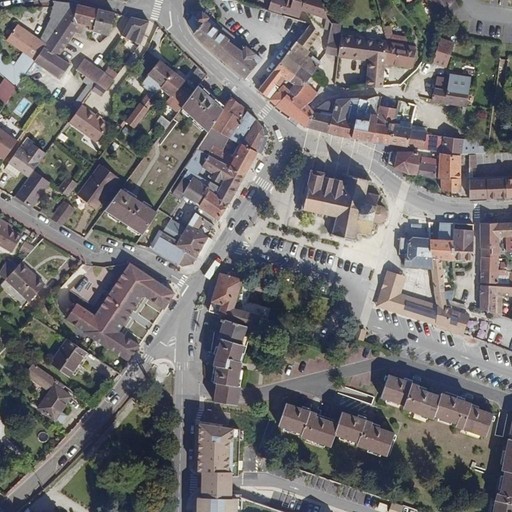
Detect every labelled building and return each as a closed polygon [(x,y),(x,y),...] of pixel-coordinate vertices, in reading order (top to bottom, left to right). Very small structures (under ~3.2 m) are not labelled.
[(271,0),(268,11),(285,17),(298,20),(301,10),(326,19),(328,18),(321,0),(320,0),(292,0),(293,0),(292,0),(271,0)] [(426,0),(437,20),(459,8),(454,0),(426,0)] [(23,52),(35,60),(74,3),(55,2),(53,7),(50,17),(52,18),(40,40),(18,25),(7,41),(23,52)] [(93,27),(96,9),(74,3),(35,60),(34,62),(61,79),(65,73),(70,65),(58,56),(75,32),(81,35),(85,24),(93,27)] [(92,31),(109,35),(115,13),(96,9),(93,27),(92,31)] [(208,17),(201,11),(195,18),(194,19),(201,25),(208,17)] [(195,18),(192,15),(188,20),(189,25),(193,34),(201,25),(194,19),(195,18)] [(121,36),(130,40),(135,32),(143,36),(149,21),(130,17),(121,36)] [(201,25),(193,34),(205,45),(220,28),(208,17),(201,25)] [(332,24),(331,31),(330,33),(339,34),(341,25),(332,24)] [(384,27),(388,42),(385,64),(412,68),(416,46),(406,45),(408,38),(393,35),(390,26),(384,27)] [(220,28),(205,45),(246,79),(262,60),(221,27),(220,28)] [(135,32),(130,40),(140,46),(143,36),(135,32)] [(339,34),(330,33),(326,53),(338,55),(369,61),(366,88),(383,87),(385,64),(388,42),(342,35),(341,40),(338,39),(339,34)] [(455,44),(442,39),(434,63),(446,68),(455,44)] [(299,42),(296,46),(307,56),(310,51),(299,42)] [(296,46),(294,45),(286,55),(301,67),(312,75),(313,74),(319,65),(321,62),(313,56),(311,58),(307,56),(296,46)] [(35,60),(23,52),(14,66),(0,54),(0,74),(16,88),(22,79),(34,62),(35,60)] [(286,55),(258,90),(270,100),(282,84),(286,79),(289,82),(301,67),(286,55)] [(85,75),(92,64),(84,59),(77,70),(79,71),(75,76),(91,87),(94,82),(85,75)] [(162,86),(173,71),(160,60),(149,74),(162,86)] [(104,74),(105,73),(98,68),(92,64),(85,75),(94,82),(97,83),(104,74)] [(206,75),(198,67),(189,79),(198,87),(206,75)] [(312,75),(301,67),(289,82),(294,85),(289,91),(295,96),(306,82),(312,75)] [(184,80),(173,71),(162,86),(161,87),(171,95),(166,102),(175,109),(185,96),(177,89),(179,86),(184,80)] [(437,78),(432,101),(467,107),(470,78),(450,75),(449,79),(437,78)] [(0,109),(14,88),(2,80),(0,83),(0,109)] [(286,94),(276,105),(295,120),(304,128),(314,112),(311,109),(307,105),(312,101),(317,94),(318,93),(306,82),(295,96),(292,100),(286,94)] [(282,84),(270,100),(276,105),(286,94),(289,91),(282,84)] [(188,93),(179,86),(177,89),(185,96),(188,93)] [(213,100),(198,87),(189,98),(182,107),(209,131),(211,127),(225,106),(215,98),(213,100)] [(145,97),(152,103),(157,97),(155,95),(149,91),(145,97)] [(175,109),(179,112),(182,107),(189,98),(185,96),(175,109)] [(360,99),(352,138),(373,141),(378,115),(375,115),(377,108),(379,96),(368,99),(367,101),(360,99)] [(136,109),(126,122),(134,128),(152,103),(145,97),(140,104),(144,107),(140,112),(136,109)] [(231,97),(225,106),(211,127),(221,133),(227,121),(237,127),(230,138),(242,144),(257,152),(261,145),(264,136),(262,127),(256,120),(246,111),(239,123),(231,118),(239,105),(231,97)] [(336,101),(328,133),(342,136),(352,138),(360,99),(345,100),(336,101)] [(314,112),(304,128),(328,133),(336,101),(327,102),(320,107),(314,112)] [(89,111),(81,105),(75,113),(69,122),(90,137),(102,121),(93,114),(95,112),(91,109),(89,111)] [(246,111),(239,105),(231,118),(239,123),(246,111)] [(397,110),(380,106),(380,108),(378,115),(373,141),(390,144),(392,131),(393,131),(396,121),(399,110),(397,110)] [(155,125),(164,132),(171,122),(162,116),(155,125)] [(227,121),(221,133),(230,138),(237,127),(227,121)] [(392,131),(390,144),(407,147),(412,129),(399,127),(400,122),(396,121),(393,131),(392,131)] [(221,133),(211,127),(209,131),(197,149),(229,166),(228,168),(245,174),(257,152),(242,144),(235,156),(224,149),(230,138),(221,133)] [(0,158),(2,160),(16,141),(0,129),(0,158)] [(412,129),(407,147),(439,152),(461,155),(461,154),(470,154),(477,154),(487,153),(487,147),(479,147),(479,140),(463,140),(464,139),(444,137),(444,138),(427,135),(427,132),(412,129)] [(19,148),(9,163),(20,171),(28,176),(45,153),(32,144),(26,153),(19,148)] [(229,166),(197,149),(191,159),(213,174),(211,178),(220,185),(219,188),(209,182),(206,186),(209,188),(209,190),(228,202),(229,202),(245,174),(228,168),(229,166)] [(420,154),(413,152),(390,152),(387,165),(407,174),(434,179),(434,166),(418,163),(420,154)] [(461,155),(439,152),(438,179),(441,180),(442,190),(461,192),(461,155)] [(20,171),(9,163),(5,168),(17,176),(20,171)] [(96,209),(118,179),(100,166),(78,195),(96,209)] [(218,219),(228,202),(209,190),(209,188),(206,186),(193,177),(195,173),(188,169),(173,193),(179,197),(183,193),(200,204),(199,206),(218,219)] [(318,172),(311,170),(303,209),(336,217),(332,235),(343,237),(356,240),(358,231),(370,234),(374,221),(381,222),(385,220),(387,216),(386,211),(383,208),(376,206),(379,195),(366,192),(368,180),(346,175),(345,181),(324,177),(325,174),(318,172)] [(14,197),(31,208),(49,182),(33,171),(14,197)] [(67,196),(77,183),(68,176),(58,189),(67,196)] [(477,178),(469,177),(469,198),(472,199),(511,196),(511,178),(477,180),(477,178)] [(156,212),(121,189),(105,210),(142,234),(156,212)] [(64,201),(50,219),(63,226),(75,209),(64,201)] [(52,213),(42,207),(39,212),(49,218),(52,213)] [(194,213),(187,224),(197,230),(204,219),(194,213)] [(0,218),(0,245),(12,253),(22,235),(11,229),(4,225),(6,222),(0,218)] [(185,228),(171,218),(163,232),(178,242),(185,228)] [(511,222),(498,223),(498,237),(505,237),(506,251),(511,251),(511,222)] [(453,223),(438,223),(437,239),(452,240),(452,230),(453,223)] [(481,223),(480,283),(498,283),(499,258),(498,237),(498,223),(481,223)] [(187,224),(185,228),(178,242),(176,246),(195,258),(208,237),(197,230),(187,224)] [(420,233),(420,225),(410,224),(409,233),(420,233)] [(452,240),(452,260),(473,261),(472,231),(452,230),(452,240)] [(178,242),(163,232),(153,249),(181,265),(193,262),(195,258),(176,246),(178,242)] [(145,236),(142,234),(135,245),(140,245),(145,236)] [(431,259),(430,239),(400,237),(399,254),(402,254),(405,254),(404,266),(431,268),(431,259)] [(505,237),(498,237),(499,258),(506,258),(506,272),(509,272),(511,272),(511,251),(506,251),(505,237)] [(437,239),(430,239),(431,259),(442,260),(452,260),(452,240),(437,239)] [(29,254),(35,247),(25,242),(20,249),(29,254)] [(0,275),(5,279),(6,279),(18,266),(8,258),(0,272),(0,275)] [(442,260),(431,259),(431,268),(434,293),(444,291),(442,260)] [(18,266),(6,279),(29,301),(45,284),(21,262),(18,266)] [(108,347),(129,361),(139,346),(119,331),(144,296),(163,310),(174,293),(131,263),(95,316),(77,304),(73,310),(66,319),(84,331),(84,332),(107,348),(108,347)] [(229,276),(220,273),(209,311),(219,314),(219,317),(225,319),(246,326),(270,334),(271,329),(257,324),(260,316),(233,308),(243,273),(231,269),(229,276)] [(376,306),(435,324),(436,319),(437,305),(401,295),(406,277),(387,271),(376,306)] [(271,281),(254,276),(251,288),(268,293),(271,281)] [(511,286),(480,285),(480,294),(502,295),(511,295),(511,286)] [(444,291),(434,293),(437,305),(436,319),(448,323),(448,328),(466,334),(470,315),(452,310),(452,309),(452,306),(446,304),(444,292),(444,291)] [(480,294),(480,309),(502,316),(502,295),(480,294)] [(246,326),(225,319),(219,337),(221,338),(218,347),(215,358),(214,365),(217,365),(214,382),(217,383),(237,385),(240,361),(238,360),(243,345),(241,344),(243,336),(246,326)] [(436,319),(435,324),(448,328),(448,323),(436,319)] [(353,337),(362,340),(365,331),(356,328),(353,337)] [(69,376),(87,351),(67,339),(50,363),(69,376)] [(215,358),(218,347),(213,345),(209,357),(215,358)] [(58,380),(34,363),(27,373),(51,390),(55,385),(58,380)] [(419,385),(411,383),(388,375),(381,397),(404,405),(403,408),(433,418),(434,415),(456,423),(455,425),(485,436),(492,414),(478,409),(478,406),(471,403),(464,401),(441,393),(440,396),(418,388),(419,385)] [(237,385),(217,383),(214,402),(239,405),(242,386),(237,385)] [(54,420),(71,396),(55,385),(51,390),(38,408),(54,420)] [(316,416),(316,414),(309,411),(286,403),(279,425),(302,433),(301,436),(331,446),(335,434),(357,442),(357,445),(387,455),(394,433),(371,425),(372,422),(365,420),(342,412),(338,424),(316,416)] [(238,473),(239,429),(198,423),(198,472),(201,472),(233,473),(238,473)] [(511,511),(511,436),(511,439),(508,438),(502,470),(505,470),(500,493),(497,493),(493,511),(511,511)] [(233,473),(201,472),(201,482),(201,495),(233,496),(233,481),(233,473)] [(201,495),(199,495),(198,511),(240,511),(240,499),(233,496),(201,495)]
